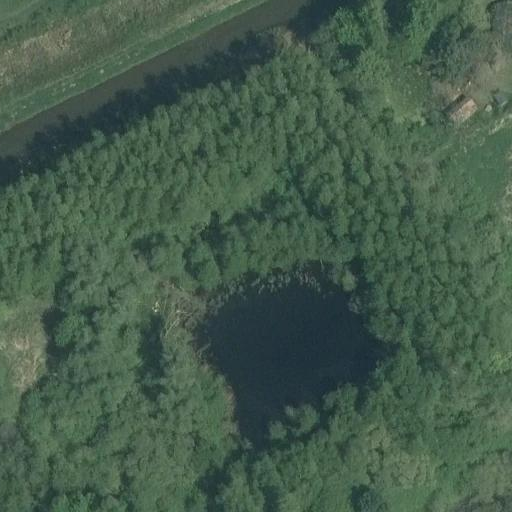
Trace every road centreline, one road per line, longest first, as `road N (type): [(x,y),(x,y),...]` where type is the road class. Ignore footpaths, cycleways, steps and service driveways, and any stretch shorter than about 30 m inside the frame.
road 1 (track): [(0,210),(440,0)]
road 2 (track): [(0,113),(242,0)]
